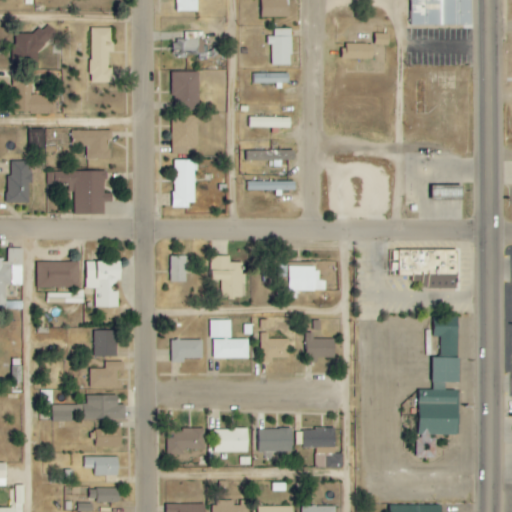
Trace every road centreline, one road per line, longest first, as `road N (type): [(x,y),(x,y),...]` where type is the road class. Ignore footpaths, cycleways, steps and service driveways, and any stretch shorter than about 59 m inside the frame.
road 1 (trunk): [(495,511),(490,0)]
road 2 (residential): [(143,511),(142,0)]
road 3 (residential): [(0,230),(511,230)]
road 4 (residential): [(318,230),(317,0)]
road 5 (residential): [(145,395),(348,396)]
